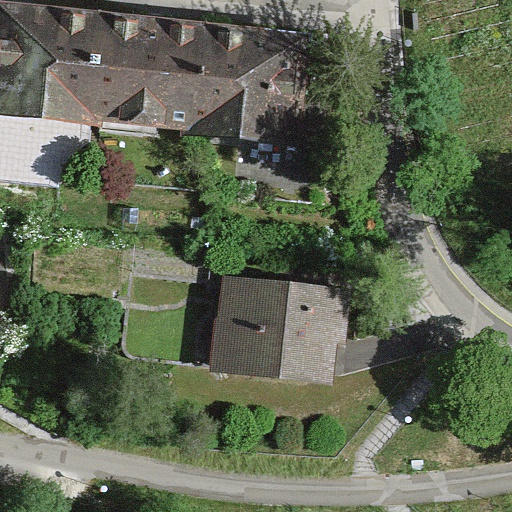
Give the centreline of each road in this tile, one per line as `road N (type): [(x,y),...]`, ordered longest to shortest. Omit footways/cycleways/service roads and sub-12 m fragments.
road 1 (residential): [(511,477),(443,489),(233,490),(0,449)]
road 2 (residential): [(377,2),(387,181),(459,301),(511,334)]
